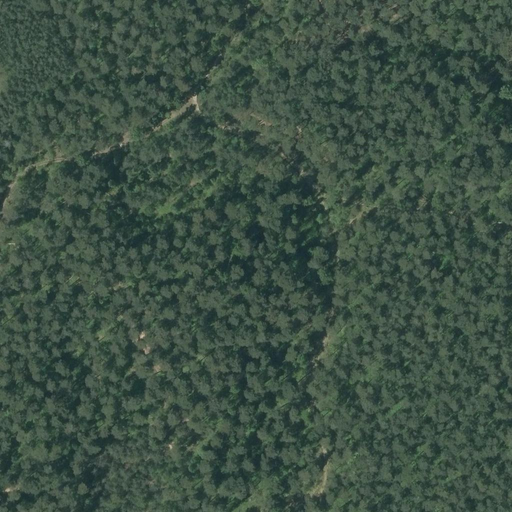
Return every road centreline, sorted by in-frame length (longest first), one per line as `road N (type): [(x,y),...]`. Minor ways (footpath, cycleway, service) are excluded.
road 1 (track): [(320,511),(327,484),(308,391),(337,273),(310,185),(356,200),(511,220)]
road 2 (track): [(310,185),(270,149),(219,121),(189,117),(194,85),(245,15),(245,0)]
